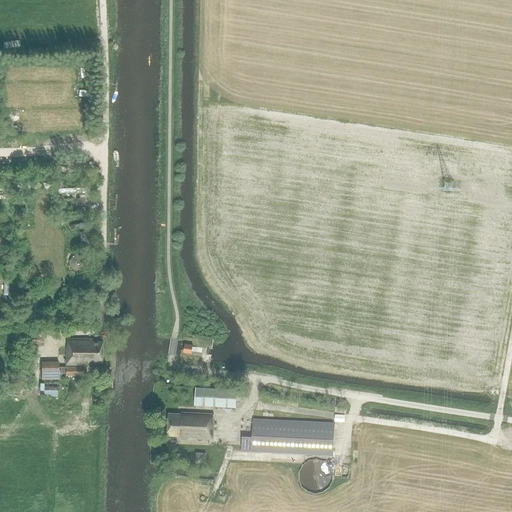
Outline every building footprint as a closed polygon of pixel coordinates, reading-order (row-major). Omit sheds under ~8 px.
[(61,174),(80,174),(81,162),(66,162),(66,167),(62,167),(61,174)] [(91,232),(80,234),(82,247),(93,246),(91,232)] [(69,265),(80,274),(88,264),(77,255),(69,265)] [(32,302),(33,293),(10,292),(10,302),(32,302)] [(102,363),(102,342),(93,342),(93,339),(67,339),(67,347),(66,347),(66,365),(88,365),(88,368),(96,368),(96,363),(102,363)] [(185,345),(185,346),(183,352),(191,353),(192,346),(185,345)] [(58,380),(58,376),(58,361),(41,362),(41,380),(58,380)] [(80,367),(65,367),(61,367),(61,373),(65,373),(65,376),(80,376),(80,367)] [(45,397),(59,398),(59,387),(41,387),(41,392),(45,392),(45,397)] [(195,387),(194,405),(235,407),(236,389),(195,387)] [(212,440),(213,432),(213,421),(212,421),(212,414),(180,412),(180,414),(168,414),(167,436),(180,437),(180,438),(212,440)] [(241,451),(248,452),(332,456),(333,424),(253,420),(252,437),(242,437),(241,451)] [(300,484),(302,488),(306,491),(311,493),(316,494),(321,493),(326,490),(329,487),(332,482),(333,477),(332,472),(330,467),(327,464),(322,461),(317,460),(312,460),(307,461),(304,464),(301,467),(299,470),(298,475),(298,479),(300,484)]
